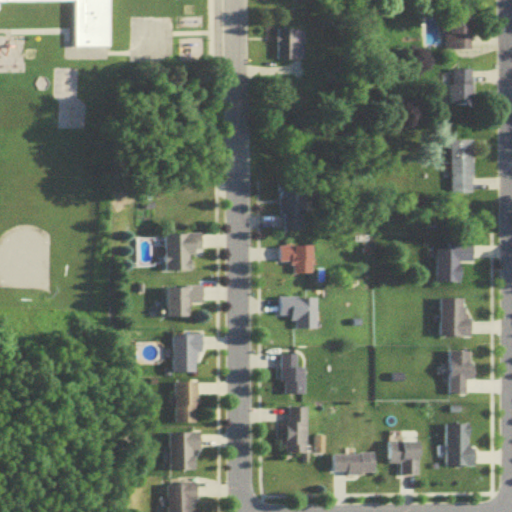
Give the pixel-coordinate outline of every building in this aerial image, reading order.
[(68,0),(68,41),(107,41),(106,0),(68,0)] [(446,54),(472,54),(472,21),(446,21),(446,54)] [(295,65),(295,33),(276,33),(276,65),(295,65)] [(472,74),(450,74),(450,109),(472,109),(472,74)] [(449,198),(471,198),(471,145),(449,145),(449,198)] [(305,237),(305,187),(279,187),(279,237),(305,237)] [(165,238),(165,274),(191,274),(191,257),(201,257),(201,238),(165,238)] [(459,288),(459,268),(472,268),(471,250),(434,250),(435,288),(459,288)] [(314,252),(278,252),(278,269),(292,269),(292,279),(314,279),(314,252)] [(168,321),(190,321),(190,307),(202,307),(202,291),(168,291),(168,321)] [(292,333),(317,333),(318,302),(277,301),(277,322),(292,322),(292,333)] [(439,304),(439,340),(470,340),(470,324),(464,324),(464,304),(439,304)] [(172,378),(200,378),(200,340),(172,340),(172,378)] [(448,399),(465,398),(465,383),(471,383),(471,355),(447,355),(448,399)] [(306,399),(306,372),(298,372),(297,358),(280,359),(281,399),(306,399)] [(197,387),(175,387),(175,427),(197,427),(197,387)] [(282,426),(282,457),(307,457),(307,411),(287,411),(287,426),(282,426)] [(445,470),(475,470),(475,452),(470,452),(470,428),(445,428),(445,470)] [(199,437),(169,437),(169,475),(199,475),(199,437)] [(400,468),(400,479),(420,479),(420,445),(387,445),(387,468),(400,468)] [(331,458),(331,478),(375,478),(375,458),(331,458)] [(167,489),(167,511),(194,511),(194,489),(167,489)]
